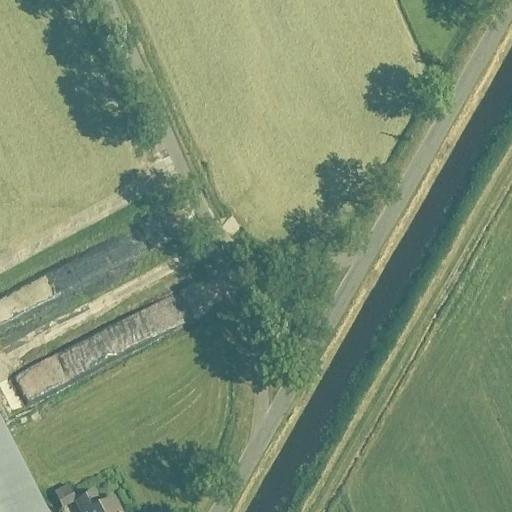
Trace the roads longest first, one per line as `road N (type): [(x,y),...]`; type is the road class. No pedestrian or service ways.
road 1 (track): [(310,511),(511,160)]
road 2 (unclassified): [(373,247),(511,1)]
road 3 (unclassified): [(213,236),(111,0)]
road 4 (unclassified): [(260,443),(373,247)]
road 5 (unclassified): [(260,443),(257,351),(213,236)]
road 6 (unclassified): [(213,236),(280,268),(319,268),(373,247)]
